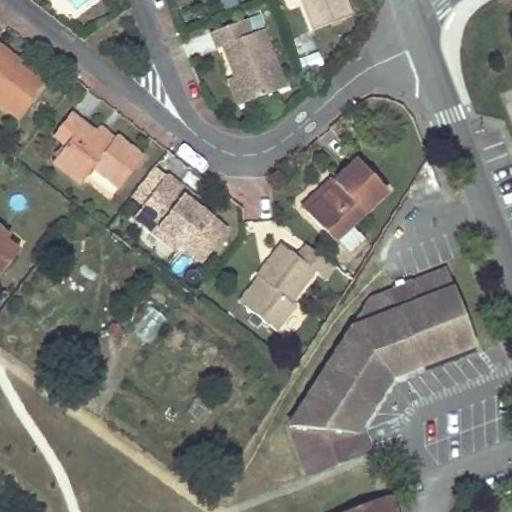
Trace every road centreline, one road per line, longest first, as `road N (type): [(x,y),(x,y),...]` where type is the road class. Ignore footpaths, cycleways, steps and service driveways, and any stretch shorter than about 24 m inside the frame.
road 1 (residential): [(422,44),(511,277)]
road 2 (residential): [(422,44),(367,68),(262,152),(215,147)]
road 3 (residential): [(12,0),(174,125)]
road 4 (residential): [(215,147),(180,105),(138,0)]
